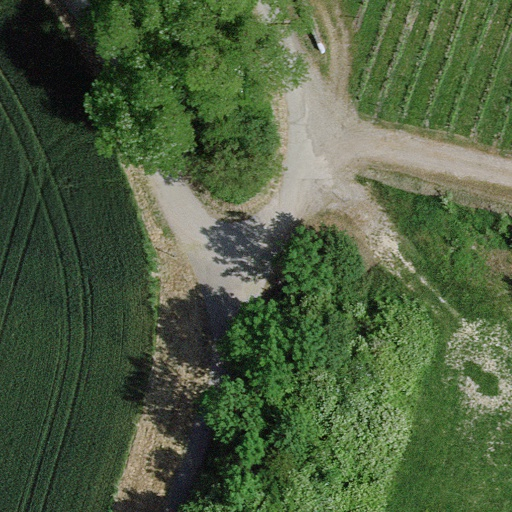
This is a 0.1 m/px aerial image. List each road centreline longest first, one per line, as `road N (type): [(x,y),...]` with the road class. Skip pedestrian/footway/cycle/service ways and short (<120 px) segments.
road 1 (track): [(266,0),(289,56),(305,154),(241,309),(177,511)]
road 2 (track): [(511,172),(303,127),(340,71),(343,45),(328,0)]
road 3 (track): [(87,0),(160,170),(241,309)]
road 4 (track): [(356,311),(373,245),(370,219),(355,201),(300,181)]
